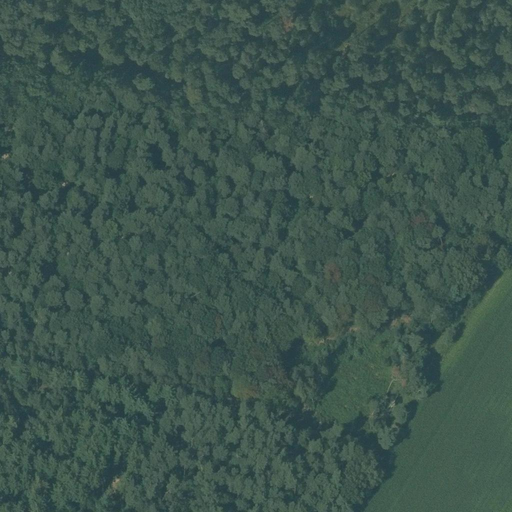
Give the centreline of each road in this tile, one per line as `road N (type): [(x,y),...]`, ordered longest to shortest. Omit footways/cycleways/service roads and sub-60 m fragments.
road 1 (track): [(511,226),(368,463),(0,379)]
road 2 (track): [(511,152),(0,36)]
road 3 (track): [(100,0),(0,186)]
